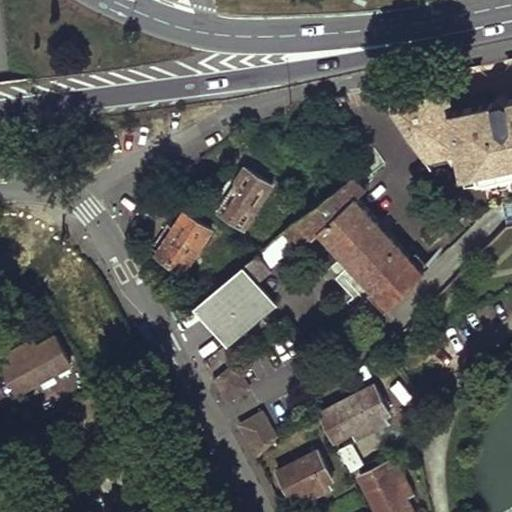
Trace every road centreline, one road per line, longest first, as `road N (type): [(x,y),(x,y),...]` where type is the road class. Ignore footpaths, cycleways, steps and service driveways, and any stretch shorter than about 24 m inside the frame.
road 1 (motorway): [(0,108),(400,50),(480,19)]
road 2 (residential): [(257,511),(88,210),(51,191),(0,188)]
road 3 (primary): [(116,0),(170,22),(253,36),(480,19)]
